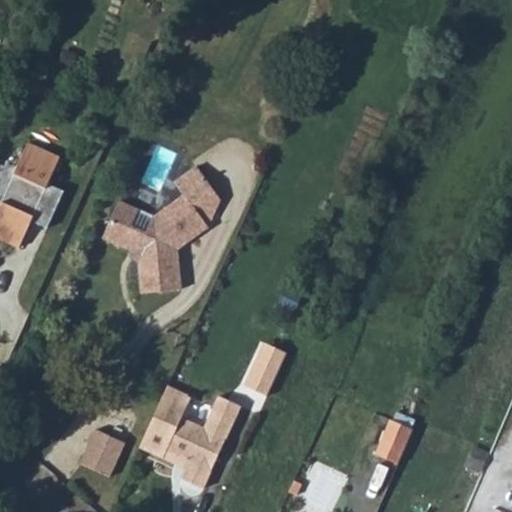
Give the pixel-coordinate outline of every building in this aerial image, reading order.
[(43,224),(58,188),(42,181),(55,151),(22,139),(11,164),(0,168),(0,240),(13,247),(25,219),(43,224)] [(170,181),(179,196),(203,220),(215,195),(193,165),(170,181)] [(203,220),(179,196),(148,219),(112,205),(97,242),(131,257),(139,293),(173,286),(166,252),(203,220)] [(177,392),(155,381),(126,443),(147,452),(150,444),(176,456),(171,465),(166,476),(188,485),(226,401),(206,392),(191,423),(166,413),(177,392)] [(389,419),(375,456),(399,465),(413,429),(389,419)] [(147,452),(171,465),(176,456),(150,444),(147,452)] [(85,482),(104,490),(114,466),(96,457),(85,482)]
